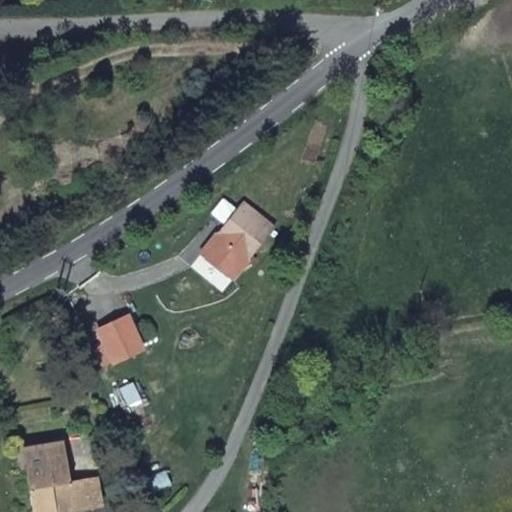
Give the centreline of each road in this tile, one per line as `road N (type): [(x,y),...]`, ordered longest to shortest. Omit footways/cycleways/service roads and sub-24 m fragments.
road 1 (unclassified): [(370,38),(357,117),(320,225),(234,445),(191,511)]
road 2 (unclassified): [(0,290),(170,190),(370,38)]
road 3 (residential): [(0,28),(250,18),(370,38)]
